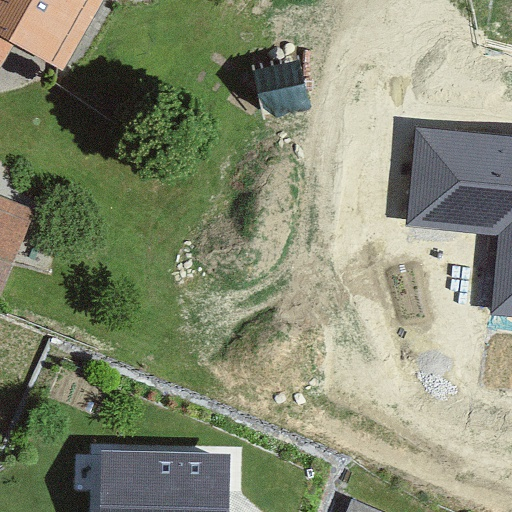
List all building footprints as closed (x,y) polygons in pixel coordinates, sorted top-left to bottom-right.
[(88,0),(0,0),(0,9),(67,43),(88,0)] [(511,0),(480,0),(478,44),(511,45),(511,0)] [(0,61),(10,41),(0,36),(0,61)] [(511,138),(416,130),(407,225),(500,233),(492,313),(511,314),(511,138)] [(0,191),(0,251),(21,200),(0,191)] [(112,449),(110,511),(231,511),(233,452),(112,449)] [(416,511),(347,492),(341,511),(416,511)]
